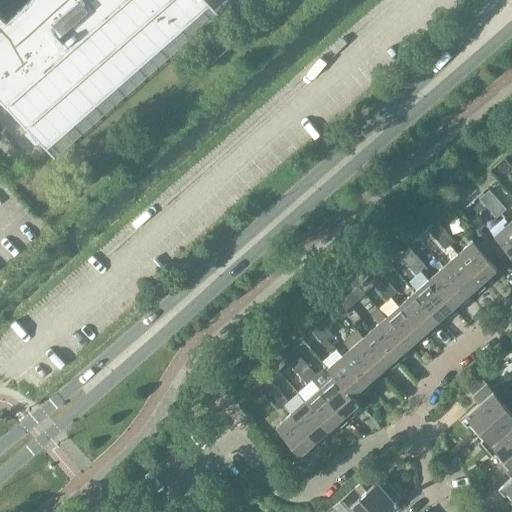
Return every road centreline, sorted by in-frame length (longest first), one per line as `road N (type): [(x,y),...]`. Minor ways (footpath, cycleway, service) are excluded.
road 1 (secondary): [(0,478),(511,26)]
road 2 (secondary): [(500,0),(439,64),(0,447)]
road 3 (residential): [(511,334),(476,338),(420,393),(418,449)]
